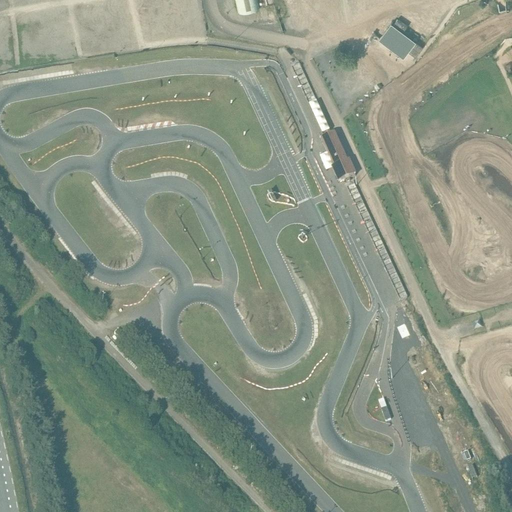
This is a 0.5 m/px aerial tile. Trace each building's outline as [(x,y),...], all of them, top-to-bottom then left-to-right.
[(259,8),(257,0),(235,0),(238,13),(259,8)] [(183,1),(149,5),(150,11),(166,9),(167,14),(185,11),(183,1)] [(115,12),(118,27),(130,24),(127,9),(115,12)] [(135,29),(124,32),(129,46),(139,42),(135,29)] [(410,42),(390,30),(387,35),(417,54),(422,45),(412,39),(410,42)] [(300,67),(292,70),(324,140),(321,142),(334,169),(332,169),(339,184),(345,182),(346,184),(350,182),(349,180),(355,178),(348,163),(347,163),(335,136),(332,137),(300,67)] [(407,299),(355,187),(348,190),(400,302),(407,299)] [(379,401),(386,421),(393,419),(386,399),(379,401)]
